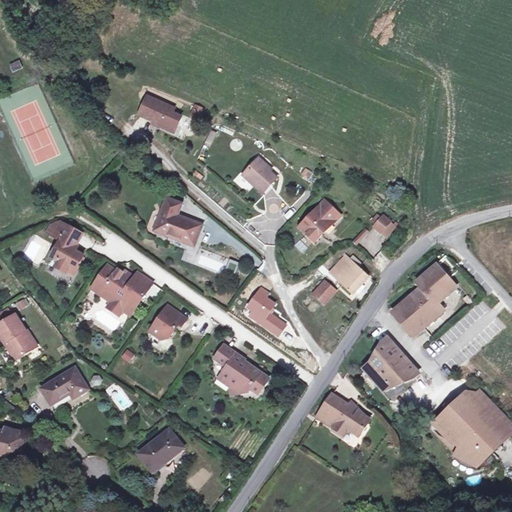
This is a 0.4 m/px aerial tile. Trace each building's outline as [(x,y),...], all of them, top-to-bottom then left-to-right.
[(20,60),(10,64),(13,73),(23,68),(20,60)] [(148,97),(140,116),(154,122),(161,125),(160,127),(175,134),(182,117),(173,113),(168,111),(170,106),(148,97)] [(204,111),(196,107),(193,115),(200,119),(204,111)] [(259,159),(243,176),(263,194),(277,178),(270,172),(264,166),(265,164),(259,159)] [(307,181),(313,172),(306,168),(300,176),(307,181)] [(182,204),(168,199),(155,231),(195,246),(202,225),(177,216),(182,204)] [(325,201),(317,209),(323,215),(331,206),(325,201)] [(300,228),(316,243),(323,235),(321,233),(331,223),(333,226),(342,217),(331,206),(323,215),(317,209),(300,228)] [(376,226),(374,228),(381,234),(390,222),(384,217),(382,220),(378,216),(372,223),(376,226)] [(55,237),(62,224),(59,222),(51,225),(47,233),(55,237)] [(69,271),(72,265),(78,268),(84,257),(75,252),(77,249),(74,247),(81,233),(62,223),(62,224),(55,237),(61,241),(52,257),(59,261),(56,267),(67,274),(69,271)] [(366,231),(354,243),(356,246),(368,233),(366,231)] [(353,295),(369,277),(346,256),(330,273),(353,295)] [(392,313),(413,336),(432,319),(433,321),(443,312),(437,305),(457,287),(437,264),(416,283),(421,288),(392,313)] [(78,268),(72,265),(69,271),(74,274),(78,268)] [(124,311),(131,316),(153,284),(138,273),(135,278),(133,280),(125,275),(118,270),(116,272),(108,266),(92,289),(111,303),(108,308),(120,316),(124,311)] [(125,275),(133,280),(135,278),(126,272),(125,275)] [(325,282),(313,295),(325,305),(330,299),(325,294),(331,287),(325,282)] [(331,287),(325,294),(330,299),(337,291),(331,287)] [(471,305),(474,302),(469,296),(466,299),(471,305)] [(17,303),(20,310),(29,306),(26,299),(17,303)] [(187,319),(168,306),(150,332),(162,340),(169,339),(179,325),(182,327),(187,319)] [(0,314),(0,325),(14,316),(9,309),(0,314)] [(10,349),(9,350),(16,361),(34,350),(28,341),(32,338),(27,330),(26,331),(16,315),(14,316),(0,325),(0,335),(6,344),(7,343),(10,349)] [(32,338),(28,341),(34,350),(38,347),(32,338)] [(385,348),(392,342),(387,338),(383,341),(385,348)] [(370,363),(364,369),(378,385),(379,385),(384,392),(416,378),(410,375),(416,370),(392,342),(385,348),(383,341),(370,363)] [(225,347),(216,359),(227,368),(222,376),(237,387),(238,391),(243,394),(246,394),(249,389),(257,395),(268,380),(252,368),(251,370),(242,364),(244,360),(225,347)] [(128,351),(123,358),(129,363),(134,356),(128,351)] [(89,390),(75,369),(42,390),(51,404),(70,393),(74,399),(89,390)] [(420,374),(416,370),(410,375),(416,378),(420,374)] [(231,396),(243,394),(238,391),(237,387),(222,376),(219,380),(229,387),(231,396)] [(511,422),(483,393),(476,400),(511,436),(511,422)] [(332,395),(317,418),(334,429),(333,431),(343,438),(346,433),(352,433),(359,437),(371,420),(364,416),(359,413),(356,418),(348,412),(351,407),(349,406),(332,395)] [(511,439),(511,436),(476,400),(473,398),(468,396),(464,396),(435,425),(456,444),(461,447),(456,456),(478,467),(511,439)] [(348,412),(356,418),(359,413),(364,416),(351,403),(349,406),(351,407),(348,412)] [(0,454),(16,459),(17,459),(18,459),(19,458),(20,457),(20,456),(25,438),(19,437),(20,433),(7,430),(6,433),(0,431),(0,454)] [(184,449),(170,431),(140,455),(152,470),(163,461),(165,464),(184,449)] [(165,464),(163,461),(152,470),(154,473),(165,464)]
